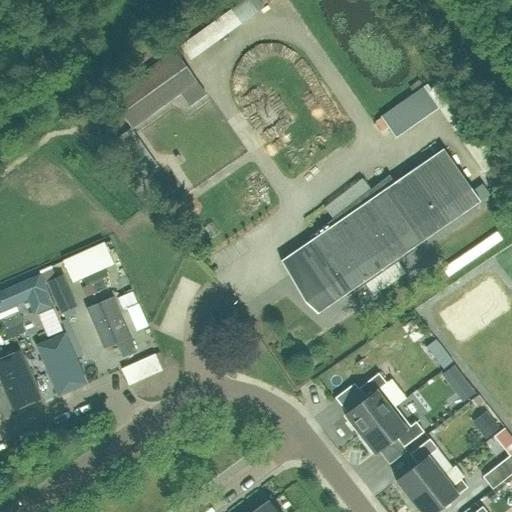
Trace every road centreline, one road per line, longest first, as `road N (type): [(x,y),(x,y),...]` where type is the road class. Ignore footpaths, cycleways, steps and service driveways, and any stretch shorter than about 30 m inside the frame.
road 1 (residential): [(300,435),(265,401),(228,386),(200,387),(150,422)]
road 2 (residential): [(150,422),(110,395),(0,440)]
road 3 (residential): [(150,422),(22,511)]
road 4 (residential): [(194,511),(300,435)]
